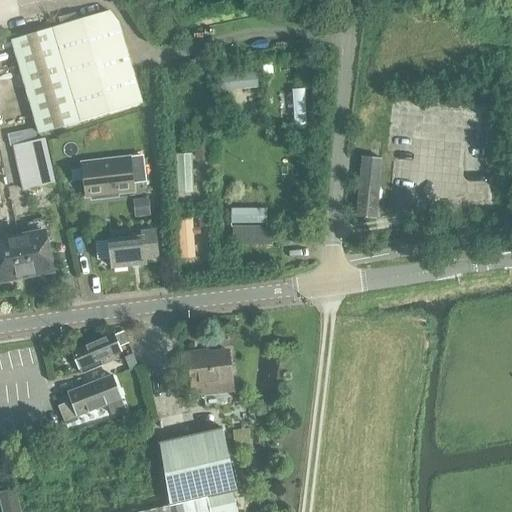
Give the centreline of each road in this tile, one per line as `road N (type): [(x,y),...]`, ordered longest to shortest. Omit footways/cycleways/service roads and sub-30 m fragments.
road 1 (tertiary): [(0,326),(330,284)]
road 2 (unclassified): [(330,284),(352,0)]
road 3 (tertiary): [(330,284),(511,261)]
